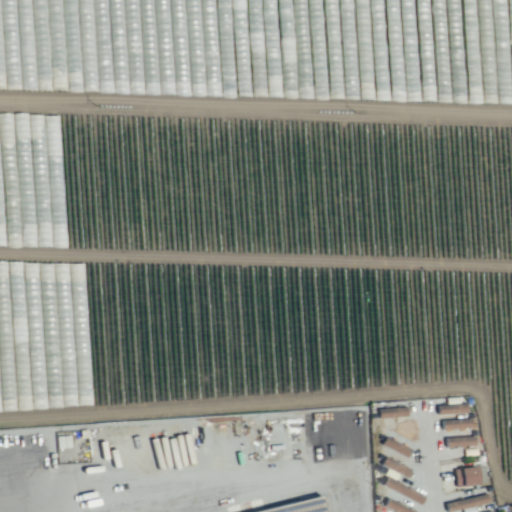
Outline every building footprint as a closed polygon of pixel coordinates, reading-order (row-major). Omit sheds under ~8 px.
[(376,417),(405,415),(405,406),(375,408),(376,417)] [(440,428),(469,427),(468,418),(440,419),(440,428)] [(409,448),(383,436),(379,444),(405,456),(409,448)] [(444,446),(472,445),(472,436),(443,437),(444,446)] [(408,469),(383,456),(379,464),(405,476),(408,469)] [(477,483),(476,479),(483,478),(482,471),(475,472),(474,465),(452,469),(454,487),(477,483)] [(380,484),(418,504),(422,496),(385,476),(380,484)] [(330,511),(326,495),(255,511),(330,511)] [(417,511),(384,499),(381,506),(394,511),(417,511)]
